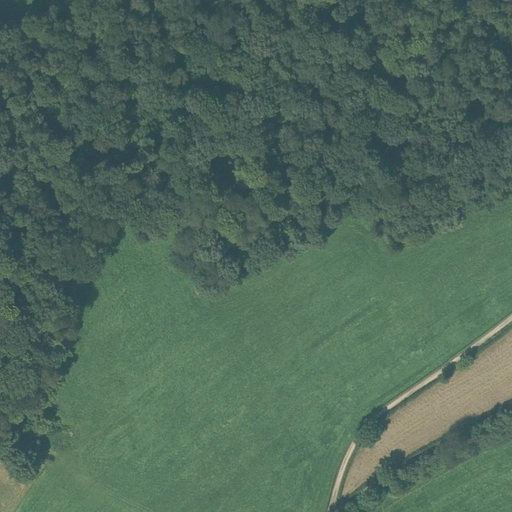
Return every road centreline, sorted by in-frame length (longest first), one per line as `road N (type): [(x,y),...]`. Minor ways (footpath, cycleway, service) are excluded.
road 1 (track): [(331,510),(345,459),(364,428),(511,318)]
road 2 (track): [(331,510),(511,408)]
